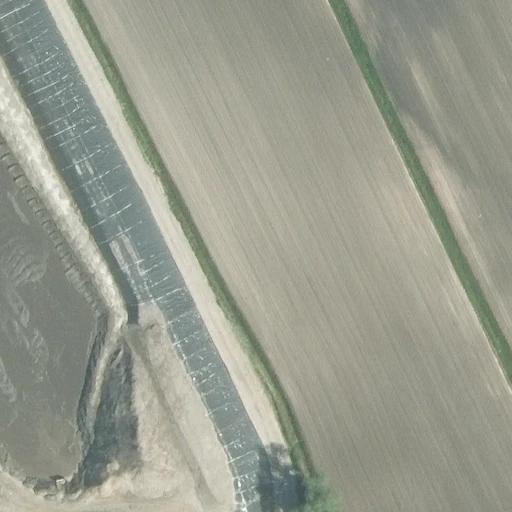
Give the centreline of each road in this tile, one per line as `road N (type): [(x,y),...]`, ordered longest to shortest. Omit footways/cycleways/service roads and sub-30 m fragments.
road 1 (track): [(50,0),(164,229),(266,405),(292,511)]
road 2 (track): [(0,501),(42,507),(153,500),(192,511)]
